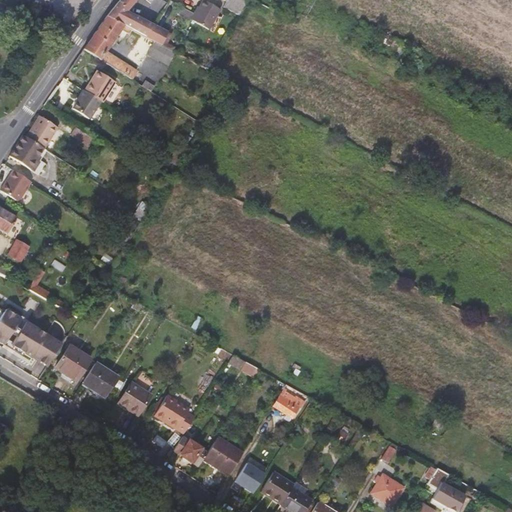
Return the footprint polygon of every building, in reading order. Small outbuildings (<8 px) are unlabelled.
[(136,0),(119,0),(105,16),(133,30),(151,40),(156,43),(159,44),(166,31),(126,12),(136,0)] [(166,14),(175,3),(170,0),(157,0),(155,4),(166,14)] [(203,0),(202,0),(202,1),(218,10),(218,9),(203,0)] [(246,4),(239,0),(227,0),(226,2),(223,9),(238,17),(246,4)] [(195,12),(193,11),(192,12),(188,19),(205,30),(218,10),(202,1),(195,12)] [(177,13),(188,18),(191,12),(180,7),(177,13)] [(130,35),(133,30),(105,16),(98,28),(87,43),(83,50),(127,77),(133,68),(107,52),(122,30),(130,35)] [(170,66),(177,53),(159,44),(156,43),(150,55),(170,66)] [(95,70),(82,91),(98,101),(100,102),(113,82),(95,70)] [(140,80),(138,84),(147,90),(150,86),(140,80)] [(87,118),(98,101),(82,91),(71,108),(87,118)] [(40,117),(26,139),(44,150),(52,137),(57,128),(40,117)] [(82,144),(87,136),(85,135),(69,125),(64,133),(82,144)] [(37,161),(44,150),(26,139),(23,137),(10,158),(40,176),(46,167),(37,161)] [(58,141),(52,137),(44,150),(50,154),(58,141)] [(31,183),(13,172),(0,191),(0,199),(15,209),(18,203),(31,183)] [(141,222),(151,206),(141,201),(132,217),(141,222)] [(0,208),(0,230),(8,236),(18,220),(17,220),(19,217),(15,215),(14,217),(0,208)] [(17,242),(7,258),(20,266),(30,250),(17,242)] [(37,273),(27,291),(47,302),(51,296),(36,287),(42,276),(37,273)] [(57,300),(54,306),(60,309),(64,303),(57,300)] [(0,317),(0,343),(4,346),(19,320),(4,311),(3,313),(0,317)] [(78,311),(74,317),(80,320),(84,314),(78,311)] [(24,323),(10,347),(31,359),(32,358),(48,368),(54,359),(63,346),(45,336),(24,323)] [(68,348),(54,369),(75,383),(89,361),(68,348)] [(242,370),(247,363),(234,356),(229,363),(242,370)] [(118,377),(96,363),(83,382),(106,396),(118,377)] [(132,384),(119,403),(140,416),(152,397),(132,384)] [(303,398),(305,394),(300,392),(296,389),(294,393),(303,398)] [(301,404),(282,392),(275,403),(294,415),(301,404)] [(166,423),(183,434),(184,433),(186,430),(196,414),(167,396),(156,412),(168,420),(166,423)] [(154,415),(166,423),(168,420),(156,412),(154,415)] [(172,451),(198,467),(203,458),(206,453),(181,437),(172,451)] [(241,454),(216,438),(206,453),(203,458),(217,467),(218,465),(230,472),(241,454)] [(394,448),(387,444),(378,457),(386,461),(394,448)] [(426,475),(431,477),(437,468),(432,466),(426,475)] [(436,483),(443,472),(438,468),(437,468),(431,477),(429,480),(436,483)] [(259,492),(279,505),(290,488),(292,484),(272,473),(259,492)] [(229,475),(223,485),(228,488),(234,479),(229,475)] [(380,477),(379,479),(376,477),(372,483),(375,485),(369,494),(389,508),(401,490),(380,477)] [(433,499),(454,511),(456,511),(466,498),(442,484),(433,499)] [(303,511),(310,501),(290,488),(279,505),(279,506),(288,511),(303,511)] [(472,496),(482,501),(485,495),(475,490),(472,496)] [(333,511),(317,501),(310,511),(333,511)]
